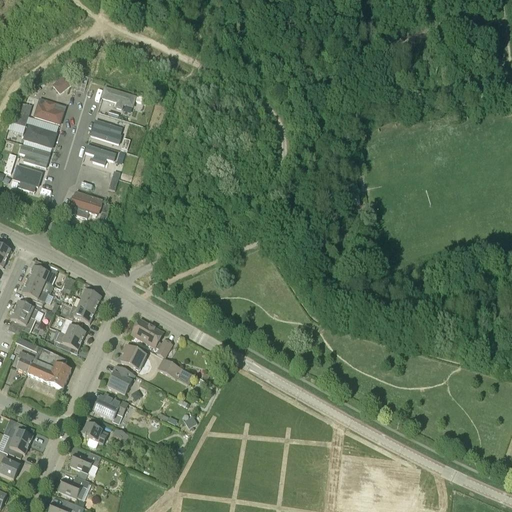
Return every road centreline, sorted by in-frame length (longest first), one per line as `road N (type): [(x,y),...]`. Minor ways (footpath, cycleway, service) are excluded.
road 1 (tertiary): [(511,500),(368,433),(126,295)]
road 2 (track): [(242,218),(268,197),(282,170),(282,131),(271,111),(102,21)]
road 3 (track): [(372,0),(334,154),(299,217),(267,239)]
road 4 (track): [(511,82),(489,51),(448,33),(403,40),(350,84)]
road 5 (residential): [(64,427),(126,295)]
road 6 (track): [(117,291),(125,279),(233,223)]
road 7 (track): [(0,106),(20,81),(102,21)]
